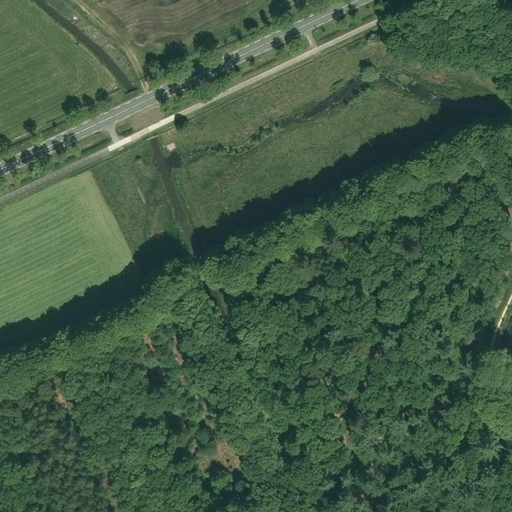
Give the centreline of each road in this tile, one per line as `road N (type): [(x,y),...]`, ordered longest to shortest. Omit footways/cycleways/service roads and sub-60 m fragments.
road 1 (secondary): [(0,170),(291,31)]
road 2 (track): [(173,291),(278,511)]
road 3 (track): [(76,0),(131,47),(151,97)]
